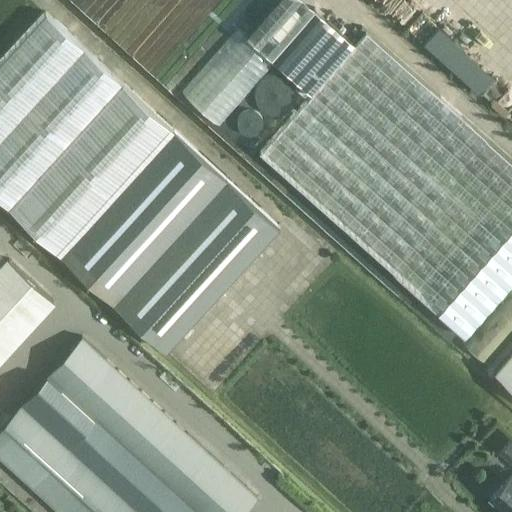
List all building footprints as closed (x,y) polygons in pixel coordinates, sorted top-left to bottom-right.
[(511,158),(367,28),(356,40),(315,4),(271,53),(313,89),(259,151),(438,307),(511,225),(511,158)] [(0,59),(0,198),(165,350),(279,225),(45,10),(0,59)] [(182,92),(220,122),(269,60),(231,30),(182,92)] [(0,261),(0,360),(55,300),(6,255),(0,261)] [(511,284),(462,340),(486,362),(511,333),(511,284)] [(83,335),(47,374),(22,405),(0,428),(0,449),(68,511),(244,511),(259,495),(83,335)] [(511,353),(497,370),(511,383),(511,353)] [(511,437),(501,449),(511,459),(511,437)] [(511,511),(511,474),(491,497),(507,511),(511,511)]
